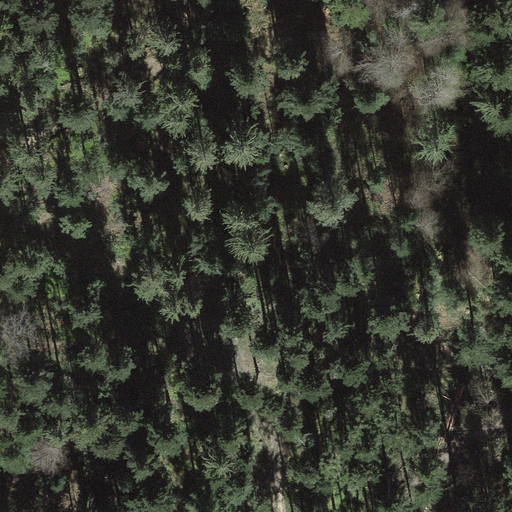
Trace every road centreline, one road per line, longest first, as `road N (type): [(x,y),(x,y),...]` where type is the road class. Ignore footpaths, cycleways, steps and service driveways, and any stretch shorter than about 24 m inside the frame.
road 1 (track): [(281,511),(267,427),(238,367),(116,264),(52,227),(0,213)]
road 2 (track): [(0,183),(38,137),(185,40)]
road 3 (track): [(511,412),(459,443),(400,511)]
